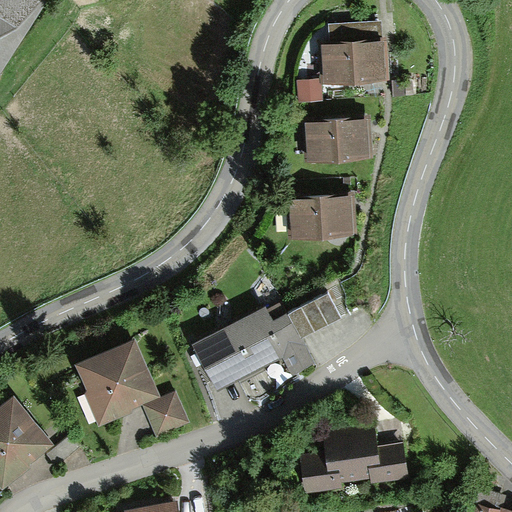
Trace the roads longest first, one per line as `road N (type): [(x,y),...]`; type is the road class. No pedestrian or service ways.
road 1 (tertiary): [(0,350),(155,272),(202,231),(233,176),(262,58),(288,0)]
road 2 (residential): [(16,511),(68,485),(257,419),(412,328)]
road 3 (tertiary): [(433,0),(449,25),(455,68),(407,230),(412,328)]
road 4 (tertiary): [(412,328),(460,412),(511,463)]
